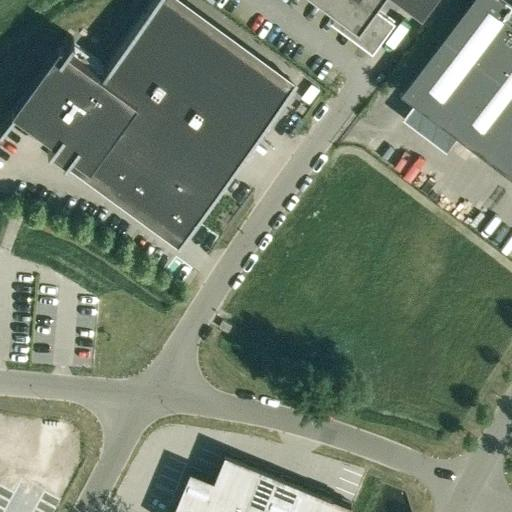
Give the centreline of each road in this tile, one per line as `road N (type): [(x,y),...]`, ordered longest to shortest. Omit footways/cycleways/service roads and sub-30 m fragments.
road 1 (unclassified): [(404,20),(242,246),(147,397)]
road 2 (unclassified): [(464,489),(293,421),(147,397)]
road 3 (unclassified): [(147,397),(0,386)]
road 4 (unclassified): [(147,397),(85,511)]
